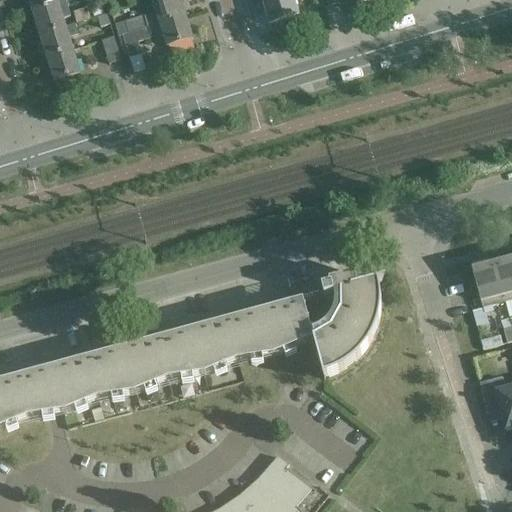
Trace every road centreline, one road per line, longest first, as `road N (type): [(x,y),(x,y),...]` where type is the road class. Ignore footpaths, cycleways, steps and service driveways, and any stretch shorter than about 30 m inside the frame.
road 1 (residential): [(0,337),(408,224)]
road 2 (residential): [(26,157),(248,88)]
road 3 (residential): [(248,88),(458,24)]
